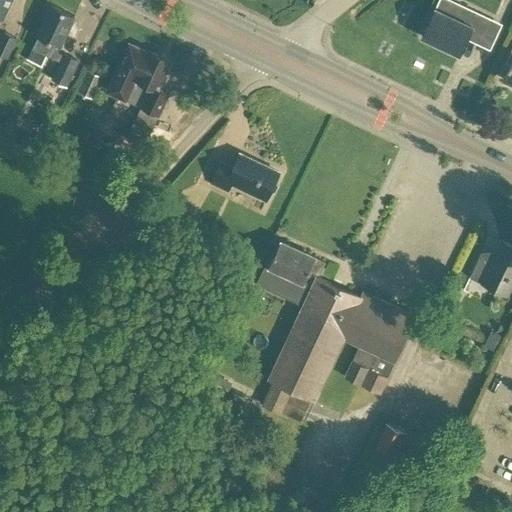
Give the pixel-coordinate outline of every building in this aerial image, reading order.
[(11,0),(0,0),(0,18),(3,20),(11,0)] [(58,51),(75,16),(51,4),(37,36),(38,37),(33,48),(28,58),(42,65),(47,54),(60,60),(51,78),(67,85),(79,60),(63,52),(62,54),(58,51)] [(489,19),(459,4),(449,15),(436,9),(423,36),(459,53),(469,32),(481,37),(489,19)] [(18,39),(3,32),(0,39),(0,54),(8,58),(18,39)] [(171,62),(171,61),(149,51),(148,52),(129,43),(128,44),(129,44),(107,90),(141,105),(132,125),(150,134),(169,93),(160,89),(168,73),(166,72),(170,62),(171,62)] [(511,51),(507,62),(510,63),(503,78),(511,82),(511,51)] [(125,134),(104,124),(96,140),(117,150),(125,134)] [(280,172),(239,153),(233,167),(221,162),(211,182),(229,191),(233,183),(267,199),(280,172)] [(509,296),(511,289),(511,244),(501,239),(491,259),(481,254),(470,277),(509,296)] [(363,290),(360,296),(318,276),(325,262),(281,241),(270,264),(269,266),(304,282),(305,281),(308,274),(318,278),(270,379),(275,381),(264,405),(280,413),(291,389),(313,399),(342,337),(360,345),(345,377),(380,393),(416,315),(363,290)] [(269,266),(270,264),(266,262),(256,283),(299,303),(308,283),(305,281),(304,282),(269,266)] [(452,344),(460,326),(449,321),(441,339),(452,344)] [(493,350),(500,335),(491,330),(484,345),(493,350)] [(224,397),(232,382),(214,373),(207,388),(224,397)] [(406,432),(387,422),(371,455),(391,464),(406,432)]
